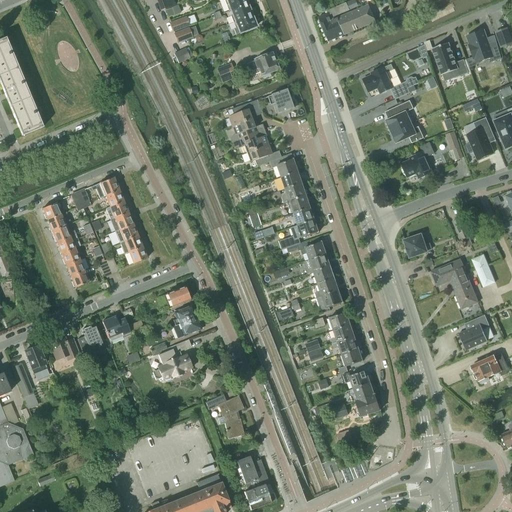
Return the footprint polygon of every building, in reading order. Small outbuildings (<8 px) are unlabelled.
[(155,0),(156,0),(160,11),(174,6),(171,0),(155,0)] [(224,0),(228,11),(247,4),(246,0),(245,0),(224,0)] [(368,5),(334,19),(333,17),(349,10),(346,3),(326,11),(327,14),(318,18),(328,42),(375,21),(368,5)] [(227,17),(230,16),(233,22),(251,15),(251,14),(252,12),(250,8),(248,7),(247,4),(228,11),(225,12),(227,17)] [(171,8),(165,10),(168,17),(174,15),(171,8)] [(252,16),(251,15),(233,22),(237,34),(256,26),(254,23),(256,21),(254,16),(252,16)] [(173,32),(189,26),(186,16),(169,22),(173,32)] [(177,43),(192,37),(188,27),(173,33),(177,43)] [(495,32),(501,47),(511,43),(507,28),(495,32)] [(482,31),(467,36),(470,45),(469,46),(473,58),(475,57),(477,62),(490,58),(491,62),(501,58),(497,44),(488,47),(482,31)] [(5,37),(0,39),(0,84),(21,136),(42,127),(5,37)] [(448,43),(432,49),(441,75),(442,74),(445,81),(453,78),(451,71),(457,69),(459,76),(467,73),(463,60),(455,63),(448,43)] [(423,59),(428,56),(424,45),(418,48),(423,59)] [(189,58),(185,48),(174,53),(179,63),(189,58)] [(255,61),(247,63),(250,72),(249,72),(251,80),(262,77),(263,79),(271,76),(270,73),(280,69),(280,68),(281,67),(280,63),(278,62),(277,61),(276,61),(273,52),(254,59),(255,61)] [(216,69),(218,75),(233,70),(230,63),(216,69)] [(393,70),(391,64),(371,73),(372,75),(363,79),(368,92),(377,88),(380,93),(389,89),(394,99),(409,93),(407,88),(418,83),(415,77),(414,78),(411,77),(406,79),(406,81),(392,87),(386,73),(393,70)] [(232,79),(229,71),(219,75),(221,83),(232,79)] [(271,104),(275,103),(279,113),(294,107),(288,89),(273,95),(269,96),(271,104)] [(478,99),(471,102),(475,111),(482,109),(478,99)] [(262,110),(258,100),(252,102),(256,113),(262,110)] [(391,118),(385,121),(390,131),(411,123),(406,112),(413,109),(409,101),(402,104),(399,106),(387,111),(391,118)] [(253,118),(251,115),(256,113),(252,102),(232,109),(234,115),(229,117),(232,126),(253,118)] [(502,138),(506,148),(511,145),(511,120),(511,107),(507,110),(509,116),(495,122),(499,131),(497,132),(500,139),(502,138)] [(253,118),(232,126),(235,134),(232,135),(231,139),(232,142),(240,140),(265,130),(263,124),(256,127),(253,118)] [(476,131),(467,135),(470,143),(466,145),(469,153),(474,152),(477,160),(493,153),(489,143),(490,143),(495,141),(486,118),(473,123),(476,131)] [(411,123),(390,131),(396,144),(409,138),(411,143),(423,138),(418,127),(413,129),(411,123)] [(267,136),(265,130),(240,140),(232,142),(234,147),(237,148),(244,146),(247,153),(269,145),(266,136),(267,136)] [(454,132),(448,134),(453,149),(459,147),(454,132)] [(419,178),(432,172),(425,158),(434,153),(429,142),(419,147),(422,152),(410,158),(411,160),(402,164),(408,177),(417,173),(419,178)] [(282,157),(279,151),(272,153),(269,145),(247,153),(250,162),(255,161),(257,166),(270,162),(291,154),(291,153),(282,157)] [(260,166),(262,172),(277,166),(280,177),(299,171),(296,164),(295,165),(291,154),(270,162),(260,166)] [(299,171),(280,177),(285,189),(301,183),(299,178),(301,177),(299,171)] [(240,176),(233,179),(239,191),(246,188),(240,176)] [(99,198),(104,196),(104,197),(119,190),(113,177),(90,187),(91,191),(95,189),(99,198)] [(305,189),(303,189),(301,183),(285,189),(286,193),(283,194),(281,198),(283,203),(289,201),(307,195),(305,189)] [(84,189),(78,192),(83,203),(88,200),(84,189)] [(104,209),(123,201),(119,190),(104,197),(108,207),(104,209)] [(76,193),(70,195),(75,206),(80,204),(76,193)] [(289,201),(293,214),(310,208),(308,202),(309,201),(307,195),(289,201)] [(109,220),(128,213),(123,201),(104,209),(109,220)] [(61,214),(60,214),(56,203),(42,209),(46,220),(61,214)] [(248,216),(256,213),(254,208),(246,211),(248,216)] [(312,213),(310,208),(293,214),(297,226),(315,219),(313,212),(312,213)] [(61,214),(46,220),(51,231),(70,223),(66,212),(60,214),(61,214)] [(114,232),(132,224),(128,213),(109,220),(114,232)] [(258,218),(256,213),(248,216),(250,221),(258,218)] [(480,214),(471,218),(475,226),(484,222),(480,214)] [(460,240),(469,236),(460,217),(451,222),(460,240)] [(294,236),(279,241),(281,250),(286,248),(296,245),(300,243),(299,238),(301,237),(302,238),(318,232),(316,225),(317,225),(315,219),(297,226),(291,228),(294,236)] [(56,242),(75,234),(70,223),(51,231),(56,242)] [(122,241),(137,235),(132,224),(114,232),(118,243),(122,241)] [(255,240),(265,236),(262,230),(253,233),(255,240)] [(60,254),(74,248),(80,246),(75,234),(56,242),(60,254)] [(137,235),(122,241),(127,253),(142,246),(137,235)] [(429,244),(424,245),(421,235),(404,241),(406,248),(408,253),(409,258),(426,252),(426,251),(431,249),(429,244)] [(321,242),(305,248),(309,260),(327,254),(325,247),(324,248),(321,242)] [(296,245),(286,248),(288,253),(298,249),(296,245)] [(132,264),(146,258),(142,246),(127,253),(132,264)] [(74,248),(60,254),(65,265),(79,259),(74,248)] [(261,248),(254,251),(256,257),(263,254),(261,248)] [(327,254),(309,260),(303,262),(308,274),(313,272),(330,266),(328,260),(329,260),(327,254)] [(483,288),(495,283),(483,254),(471,260),(483,288)] [(112,257),(106,259),(109,266),(112,272),(117,270),(115,264),(112,257)] [(79,259),(65,265),(70,276),(84,270),(81,264),(85,262),(83,258),(79,259)] [(452,280),(466,274),(459,259),(430,272),(437,286),(452,280)] [(104,260),(98,263),(101,269),(104,276),(109,273),(107,267),(104,260)] [(7,265),(0,268),(0,272),(2,279),(11,275),(7,265)] [(331,271),(330,266),(313,272),(318,284),(335,278),(333,271),(331,271)] [(290,274),(287,268),(279,270),(281,277),(290,274)] [(74,288),(88,282),(84,270),(70,276),(74,288)] [(455,287),(452,288),(461,309),(478,302),(466,274),(452,280),(455,287)] [(337,283),(335,278),(318,284),(320,291),(315,293),(316,298),(338,290),(336,284),(337,283)] [(189,300),(188,299),(190,297),(188,293),(186,293),(183,287),(163,295),(168,308),(189,300)] [(341,295),(340,295),(338,290),(316,298),(320,308),(322,310),(326,308),(344,302),(341,295)] [(174,326),(173,327),(196,317),(191,305),(173,312),(176,319),(172,321),(174,326)] [(290,308),(277,313),(279,320),(292,315),(290,308)] [(132,315),(129,309),(122,312),(125,318),(132,315)] [(345,312),(329,318),(333,330),(351,324),(349,317),(347,318),(345,312)] [(111,342),(122,337),(130,334),(130,333),(127,326),(124,318),(117,322),(114,316),(101,321),(108,339),(109,339),(111,342)] [(474,328),(459,334),(465,350),(486,341),(481,329),(489,326),(484,316),(471,321),(474,328)] [(177,339),(201,329),(196,317),(173,327),(177,339)] [(322,317),(312,320),(315,327),(324,324),(322,317)] [(144,328),(141,321),(127,326),(130,333),(144,328)] [(353,331),(351,324),(333,330),(336,337),(331,339),(332,344),(354,337),(352,331),(353,331)] [(84,326),(83,329),(81,330),(84,336),(77,340),(82,353),(90,350),(89,347),(97,344),(98,346),(102,344),(95,327),(91,328),(90,326),(87,325),(84,326)] [(63,335),(49,341),(56,360),(62,357),(62,359),(64,360),(67,359),(68,360),(78,356),(73,342),(71,339),(65,341),(63,335)] [(332,344),(334,349),(339,347),(342,354),(359,348),(357,342),(356,343),(354,337),(332,344)] [(308,353),(320,349),(317,339),(305,343),(308,353)] [(181,357),(179,351),(190,346),(187,340),(170,347),(168,348),(169,351),(158,356),(162,365),(156,367),(158,370),(154,371),(153,374),(155,378),(157,379),(161,377),(162,380),(164,379),(166,381),(170,379),(171,376),(172,378),(183,373),(182,372),(191,368),(186,355),(181,357)] [(149,350),(151,355),(165,349),(163,344),(149,350)] [(44,364),(47,363),(48,362),(42,348),(39,349),(37,346),(24,351),(33,374),(46,368),(44,364)] [(362,361),(360,356),(362,355),(359,348),(342,354),(346,367),(362,361)] [(320,349),(308,353),(311,362),(323,358),(320,349)] [(136,353),(131,355),(134,362),(139,360),(136,353)] [(493,357),(471,366),(474,372),(475,373),(473,375),(475,379),(478,379),(478,381),(479,381),(480,383),(481,384),(487,381),(488,379),(487,377),(499,372),(501,375),(508,372),(506,367),(501,355),(501,354),(494,357),(493,357)] [(21,364),(11,368),(28,408),(37,404),(21,364)] [(349,376),(348,373),(341,375),(344,384),(351,381),(354,388),(370,382),(368,376),(367,376),(365,371),(349,376)] [(33,455),(28,444),(22,429),(7,422),(0,405),(0,395),(9,392),(2,373),(0,373),(0,486),(14,481),(7,465),(33,455)] [(325,379),(318,382),(321,390),(328,387),(325,379)] [(358,400),(354,402),(373,395),(371,390),(373,389),(370,382),(354,388),(358,400)] [(85,397),(91,395),(89,389),(83,391),(85,397)] [(378,404),(375,395),(373,395),(354,402),(360,417),(362,417),(363,418),(369,416),(368,414),(380,410),(379,408),(381,408),(379,403),(378,404)] [(222,396),(205,403),(208,410),(217,406),(222,417),(218,418),(219,425),(224,424),(228,439),(243,435),(239,419),(238,420),(236,411),(242,408),(237,396),(225,401),(222,396)] [(348,415),(344,405),(332,409),(336,419),(348,415)] [(322,406),(314,409),(316,415),(324,413),(322,406)] [(25,408),(20,410),(28,428),(32,426),(25,408)] [(337,435),(348,431),(345,423),(334,427),(337,435)] [(46,441),(40,425),(35,427),(41,443),(46,441)] [(503,433),(503,434),(501,435),(507,449),(511,446),(511,430),(507,432),(507,431),(503,433)] [(251,463),(249,456),(236,461),(240,473),(241,472),(248,490),(247,491),(244,492),(250,510),(271,502),(270,501),(275,499),(272,492),(272,493),(259,460),(258,460),(257,459),(253,460),(254,462),(251,463)] [(242,486),(235,469),(228,471),(235,489),(242,486)] [(37,479),(39,486),(54,480),(52,473),(37,479)] [(157,501),(150,504),(152,509),(144,511),(223,511),(223,510),(230,508),(220,482),(219,482),(216,473),(196,482),(199,490),(159,506),(157,501)]
